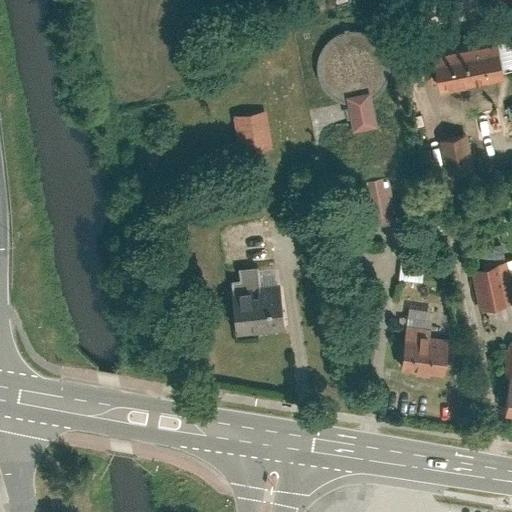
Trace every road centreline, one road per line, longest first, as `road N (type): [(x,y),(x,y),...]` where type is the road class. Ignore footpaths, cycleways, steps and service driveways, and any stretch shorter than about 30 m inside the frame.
road 1 (secondary): [(277,439),(0,392)]
road 2 (secondary): [(511,476),(277,439)]
